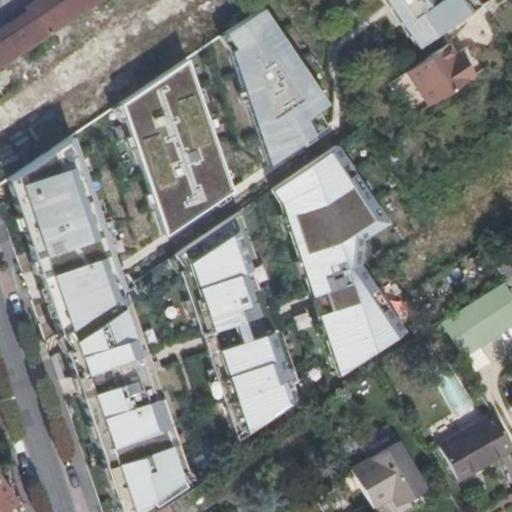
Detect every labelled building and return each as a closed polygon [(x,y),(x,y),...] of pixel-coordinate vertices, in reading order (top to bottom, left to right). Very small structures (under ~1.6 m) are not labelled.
[(61,0),(0,40),(0,64),(95,2),(98,0),(61,0)] [(30,0),(0,20),(0,40),(61,0),(30,0)] [(100,0),(103,5),(60,33),(68,45),(136,0),(100,0)] [(253,0),(259,8),(260,8),(271,0),(253,0)] [(385,0),(417,46),(481,3),(479,0),(385,0)] [(262,16),(224,40),(266,162),(303,137),(262,16)] [(405,72),(417,89),(463,59),(451,41),(405,72)] [(463,59),(417,89),(428,105),(473,74),(463,59)] [(186,65),(116,109),(159,236),(227,191),(186,65)] [(72,96),(84,116),(108,101),(96,81),(72,96)] [(68,141),(6,178),(116,511),(146,511),(162,502),(185,486),(68,141)] [(336,145),(273,187),(280,197),(339,372),(400,333),(358,271),(360,236),(386,218),(336,145)] [(240,209),(169,257),(178,268),(175,275),(233,440),(301,397),(294,383),(295,378),(240,209)] [(496,267),(504,280),(511,274),(504,262),(496,267)] [(511,296),(503,281),(438,320),(460,356),(511,324),(511,296)] [(457,479),(511,447),(491,413),(437,444),(457,479)] [(351,469),(352,471),(401,442),(400,440),(351,469)] [(401,442),(352,471),(373,506),(395,494),(399,501),(427,486),(401,442)] [(0,511),(1,511),(15,501),(0,477),(0,511)] [(168,511),(162,502),(146,511),(168,511)]
